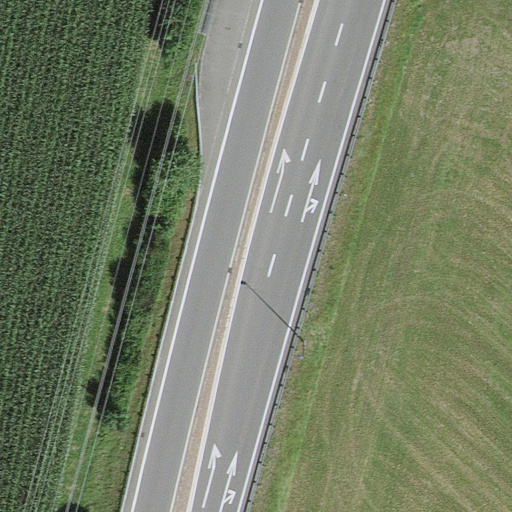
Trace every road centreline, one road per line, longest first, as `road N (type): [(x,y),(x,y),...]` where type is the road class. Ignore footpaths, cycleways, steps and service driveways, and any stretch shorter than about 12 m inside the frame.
road 1 (primary): [(215,511),(355,0)]
road 2 (primary): [(280,0),(151,511)]
